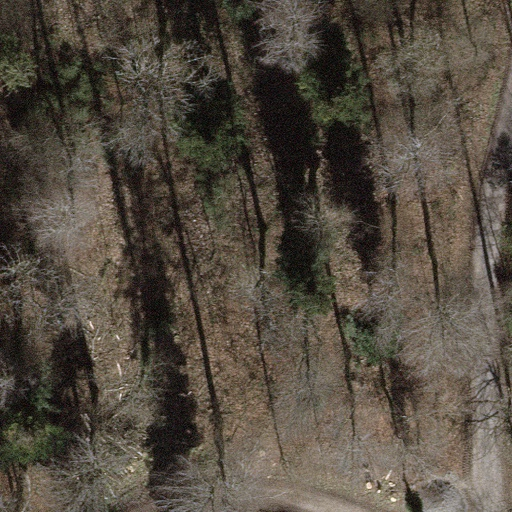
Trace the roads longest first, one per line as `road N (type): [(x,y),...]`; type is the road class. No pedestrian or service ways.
road 1 (track): [(511,86),(483,285),(487,511)]
road 2 (track): [(218,496),(0,433)]
road 3 (track): [(342,511),(300,495),(218,496),(170,511)]
